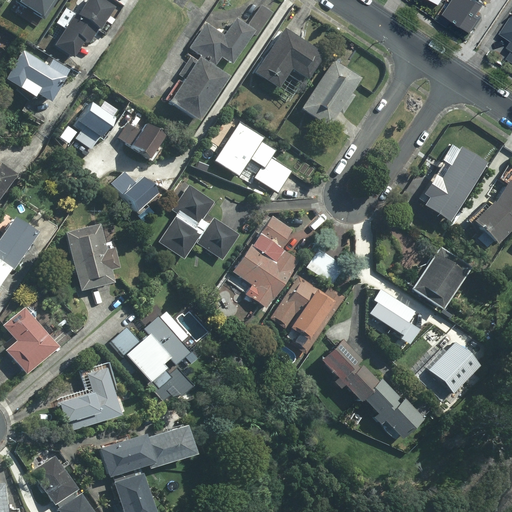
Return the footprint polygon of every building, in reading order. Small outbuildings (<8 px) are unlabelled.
[(56,0),(17,0),(43,18),(56,0)] [(84,41),(108,6),(98,0),(81,0),(72,13),(63,7),(53,21),(62,27),(51,43),(67,55),(79,38),(84,41)] [(488,1),(486,0),(451,0),(445,11),(473,29),(483,15),(480,13),(488,1)] [(269,12),(259,5),(247,23),(257,30),(269,12)] [(217,55),(228,62),(251,29),(233,17),(221,35),(203,23),(187,47),(212,63),(217,55)] [(511,18),(502,34),(511,39),(511,18)] [(280,28),(251,71),(273,86),(286,67),(302,77),(318,53),(280,28)] [(60,76),(19,50),(1,78),(15,87),(18,83),(45,100),(60,76)] [(194,119),(223,76),(195,57),(193,59),(189,56),(177,74),(181,77),(178,82),(175,80),(162,98),(194,119)] [(330,60),(297,107),(323,125),(356,77),(330,60)] [(72,138),(87,148),(108,117),(86,102),(73,120),(81,126),(72,138)] [(133,108),(127,104),(123,109),(129,113),(133,108)] [(236,122),(211,160),(234,176),(241,165),(254,173),(252,177),(273,191),(287,171),(266,157),(271,150),(257,141),(259,137),(236,122)] [(125,123),(116,137),(144,157),(160,136),(141,123),(136,130),(125,123)] [(72,135),(67,132),(63,139),(68,142),(72,135)] [(444,220),(482,162),(458,146),(437,178),(431,174),(419,193),(425,196),(420,204),(444,220)] [(0,192),(12,175),(0,167),(0,192)] [(122,172),(109,184),(140,221),(150,212),(141,202),(152,193),(139,177),(131,183),(122,172)] [(511,222),(511,183),(505,179),(491,202),(490,201),(470,220),(493,243),(511,222)] [(235,234),(210,218),(206,225),(199,219),(211,201),(186,185),(170,209),(175,213),(156,241),(181,257),(192,241),(219,259),(235,234)] [(9,217),(0,230),(0,265),(4,268),(7,269),(31,231),(9,217)] [(249,244),(230,271),(249,284),(242,293),(262,307),(294,260),(276,248),(289,229),(270,217),(250,245),(249,244)] [(61,232),(76,289),(108,282),(105,269),(113,267),(108,247),(100,249),(94,224),(61,232)] [(407,288),(437,308),(465,267),(435,247),(407,288)] [(315,250),(304,267),(328,284),(340,267),(315,250)] [(296,277),(269,316),(283,326),(284,326),(295,333),(288,343),(302,352),(340,297),(327,288),(322,294),(296,277)] [(395,336),(406,342),(415,327),(404,321),(411,309),(376,288),(370,298),(374,300),(366,313),(398,332),(395,336)] [(2,350),(21,372),(52,346),(19,308),(0,323),(0,326),(12,340),(2,350)] [(123,327),(108,341),(144,381),(147,379),(156,388),(168,377),(156,364),(165,356),(172,365),(187,352),(155,315),(140,329),(144,333),(136,341),(123,327)] [(460,341),(467,346),(476,348),(480,341),(468,332),(465,337),(455,329),(449,337),(458,344),(460,341)] [(356,400),(359,398),(373,382),(353,361),(356,359),(337,339),(316,359),(334,377),(330,381),(337,388),(340,384),(356,400)] [(472,363),(447,341),(422,369),(447,391),(472,363)] [(115,415),(100,368),(81,374),(87,392),(53,403),(62,431),(115,415)] [(376,379),(373,382),(359,398),(373,413),(370,417),(376,423),(380,419),(397,437),(417,417),(399,398),(397,401),(376,379)] [(180,426),(141,438),(136,439),(143,464),(145,467),(189,454),(180,426)] [(109,474),(112,482),(131,476),(129,468),(143,464),(136,439),(141,438),(139,434),(95,448),(103,476),(109,474)] [(72,489),(51,457),(28,471),(49,504),(72,489)] [(148,511),(136,474),(131,476),(112,482),(108,483),(117,511),(148,511)] [(87,511),(75,494),(52,509),(54,511),(87,511)]
